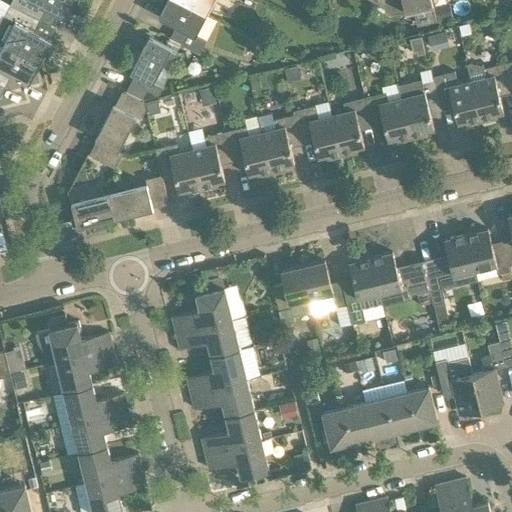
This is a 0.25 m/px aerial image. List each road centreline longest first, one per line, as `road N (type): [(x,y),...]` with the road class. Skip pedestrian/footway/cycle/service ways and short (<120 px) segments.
road 1 (residential): [(511,174),(125,271)]
road 2 (residential): [(48,287),(29,211),(32,166),(119,0)]
road 3 (residential): [(511,511),(486,466),(461,461),(258,511)]
road 4 (residential): [(179,511),(125,271)]
